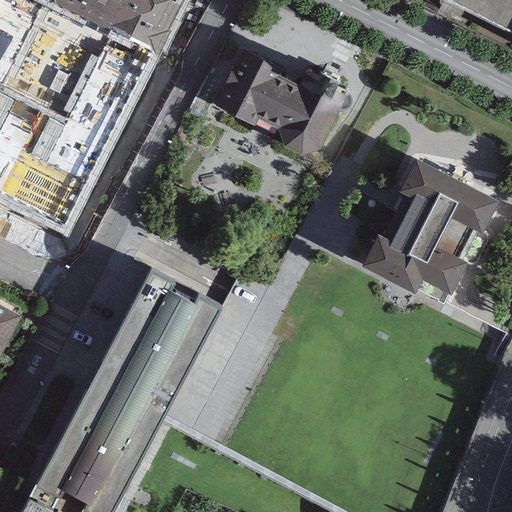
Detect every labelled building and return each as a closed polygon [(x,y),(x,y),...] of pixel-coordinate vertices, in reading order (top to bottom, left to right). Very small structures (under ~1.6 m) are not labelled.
[(0,0),(0,108),(3,110),(56,4),(101,26),(48,133),(102,160),(181,0),(0,0)] [(511,0),(436,0),(436,1),(511,38),(511,0)] [(348,90),(307,71),(302,78),(242,49),(214,104),(255,124),(257,119),(278,130),(283,146),(302,155),(320,148),(348,90)] [(90,172),(60,157),(52,173),(35,165),(24,185),(0,172),(0,221),(52,247),(90,172)] [(498,203),(413,158),(398,190),(414,198),(409,208),(391,242),(377,234),(362,266),(414,294),(416,290),(443,305),(449,295),(452,295),(467,263),(471,264),(475,263),(478,261),(488,238),(487,235),(483,231),(498,203)] [(151,271),(28,499),(52,511),(112,511),(222,309),(151,271)] [(0,352),(24,307),(0,294),(0,352)] [(52,511),(28,499),(20,511),(52,511)]
